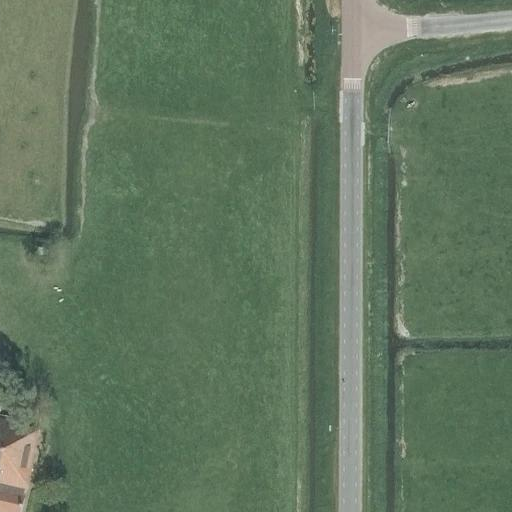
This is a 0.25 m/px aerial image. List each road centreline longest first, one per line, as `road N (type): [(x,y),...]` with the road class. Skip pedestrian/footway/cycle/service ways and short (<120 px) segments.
road 1 (tertiary): [(349,511),(351,31)]
road 2 (tertiary): [(511,18),(351,31)]
